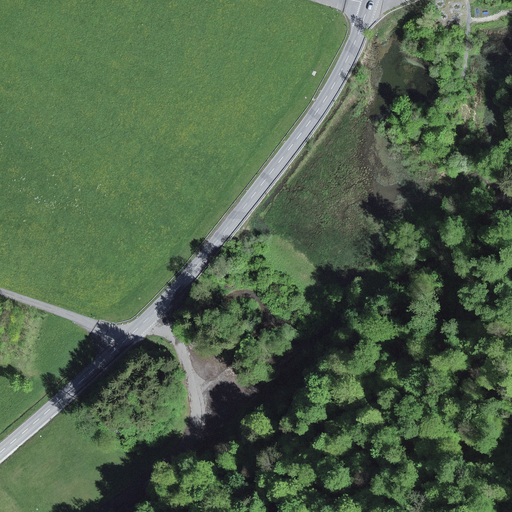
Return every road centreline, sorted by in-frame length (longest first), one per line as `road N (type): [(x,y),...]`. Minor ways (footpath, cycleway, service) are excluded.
road 1 (secondary): [(368,4),(312,118),(194,268),(0,452)]
road 2 (track): [(303,344),(500,205)]
